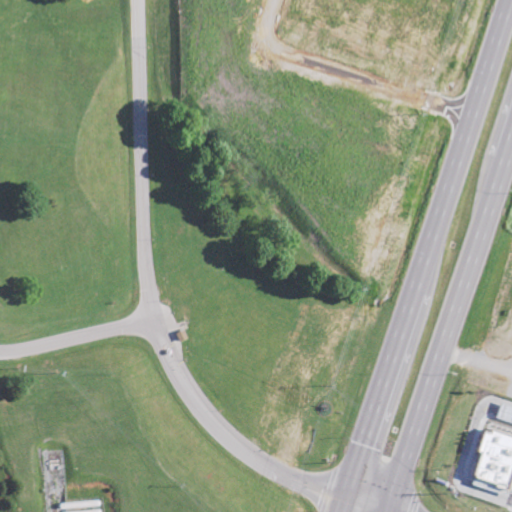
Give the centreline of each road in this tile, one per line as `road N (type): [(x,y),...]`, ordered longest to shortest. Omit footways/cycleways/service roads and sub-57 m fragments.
road 1 (primary): [(509,0),(342,511)]
road 2 (primary): [(380,511),(511,108)]
